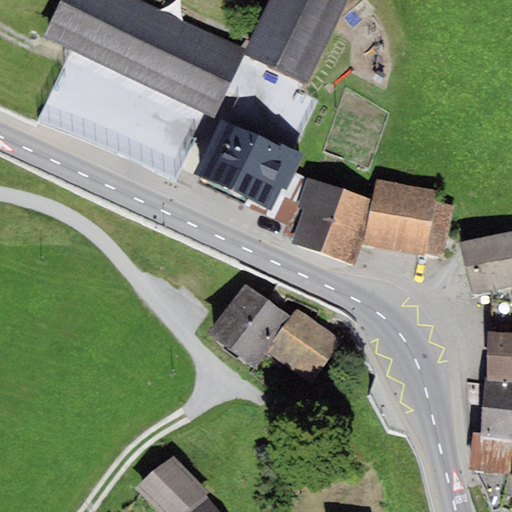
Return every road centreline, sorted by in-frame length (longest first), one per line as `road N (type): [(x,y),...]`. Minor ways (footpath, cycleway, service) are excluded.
road 1 (secondary): [(455,511),(419,371),(381,315),(0,135)]
road 2 (track): [(225,384),(193,415),(143,441),(88,511)]
